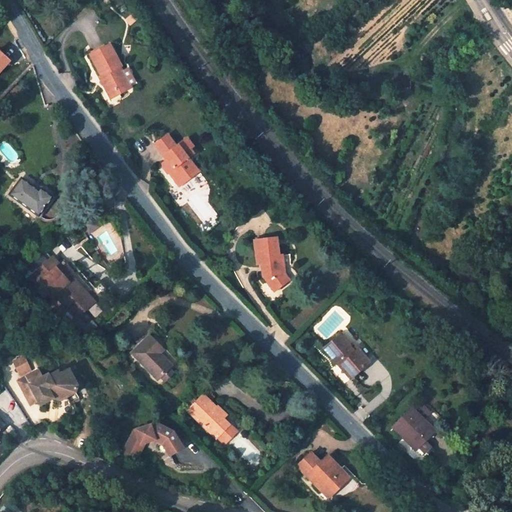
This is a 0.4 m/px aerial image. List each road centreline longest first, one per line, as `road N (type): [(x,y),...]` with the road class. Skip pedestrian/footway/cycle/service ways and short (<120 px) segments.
road 1 (tertiary): [(6,0),(38,57),(193,265),(437,511)]
road 2 (tertiary): [(207,511),(58,453),(29,454),(0,476)]
road 3 (track): [(468,0),(409,63),(406,91),(357,190)]
